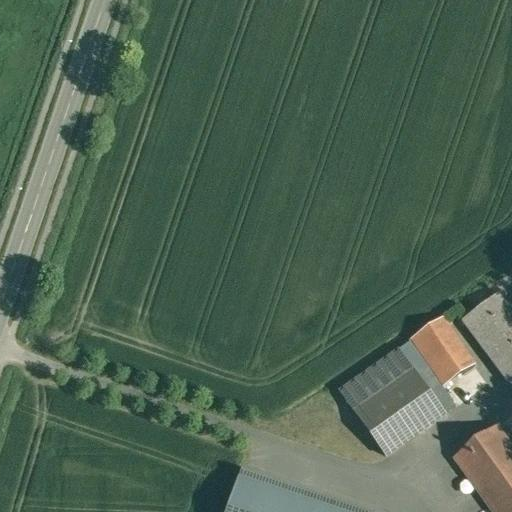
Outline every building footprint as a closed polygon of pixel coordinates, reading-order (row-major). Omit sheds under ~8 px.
[(511,310),(501,295),(464,322),(511,386),(511,310)] [(476,365),(445,320),(413,341),(444,388),(476,365)] [(447,416),(401,351),(340,393),(387,458),(447,416)] [(511,511),(511,448),(498,428),(456,459),(493,511),(511,511)] [(359,511),(239,473),(226,511),(359,511)]
